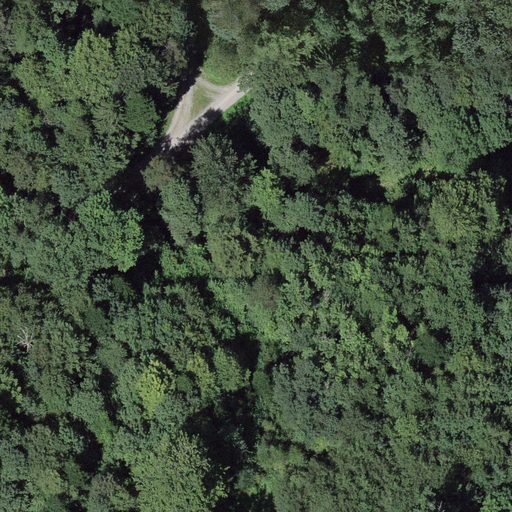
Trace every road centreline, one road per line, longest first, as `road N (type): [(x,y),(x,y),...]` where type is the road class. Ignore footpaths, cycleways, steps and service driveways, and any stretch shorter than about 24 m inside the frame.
road 1 (track): [(511,165),(355,193),(304,194),(200,167),(181,145)]
road 2 (track): [(0,274),(181,145)]
road 3 (track): [(181,145),(233,96),(311,0)]
road 4 (track): [(181,145),(186,32),(179,0)]
